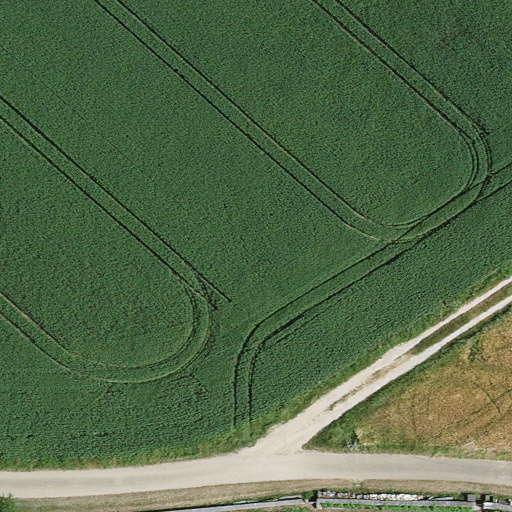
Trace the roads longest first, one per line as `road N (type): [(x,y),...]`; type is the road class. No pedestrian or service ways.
road 1 (track): [(511,305),(268,475)]
road 2 (residential): [(268,475),(0,495)]
road 3 (track): [(511,484),(399,469),(268,475)]
